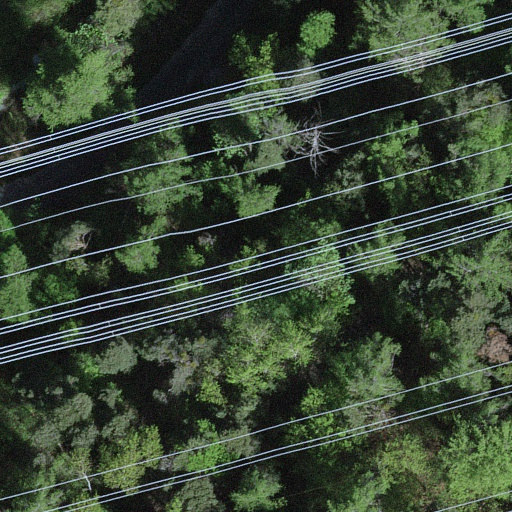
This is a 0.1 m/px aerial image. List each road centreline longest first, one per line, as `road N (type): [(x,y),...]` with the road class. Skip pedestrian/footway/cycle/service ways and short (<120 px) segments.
road 1 (track): [(511,216),(429,266),(312,370),(257,434),(223,511)]
road 2 (unclassified): [(0,207),(44,193),(91,163),(150,108),(239,0)]
